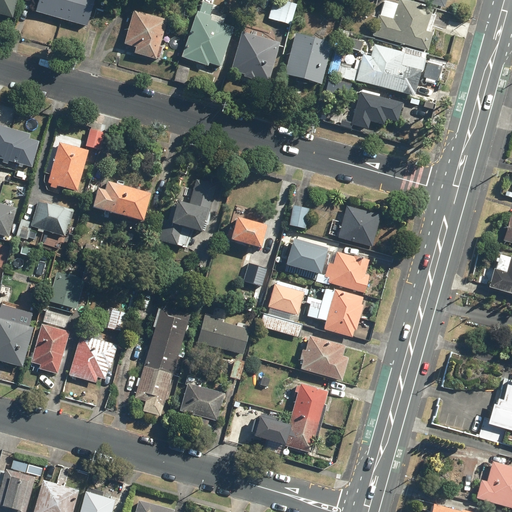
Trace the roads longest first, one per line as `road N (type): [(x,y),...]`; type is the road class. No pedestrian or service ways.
road 1 (residential): [(453,192),(0,66)]
road 2 (primary): [(453,192),(366,506)]
road 3 (tertiary): [(0,413),(304,500)]
road 4 (primary): [(507,0),(453,192)]
